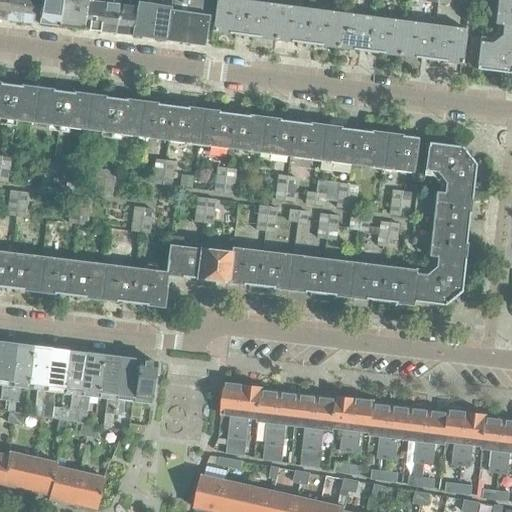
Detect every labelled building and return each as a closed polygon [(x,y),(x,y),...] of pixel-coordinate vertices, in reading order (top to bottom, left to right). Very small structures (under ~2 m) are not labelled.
[(0,0),(0,19),(5,21),(8,0),(0,0)] [(22,23),(24,0),(8,0),(5,21),(22,23)] [(38,25),(42,0),(24,0),(22,23),(38,25)] [(57,26),(59,26),(62,5),(52,3),(52,0),(42,0),(38,25),(57,26)] [(62,0),(62,5),(59,26),(83,29),(88,0),(62,0)] [(88,0),(83,29),(99,31),(104,0),(88,0)] [(104,0),(99,31),(116,34),(120,4),(113,3),(113,0),(104,0)] [(132,36),(138,2),(137,0),(128,0),(128,4),(120,4),(116,34),(132,36)] [(149,38),(155,0),(146,0),(146,3),(138,2),(132,36),(149,38)] [(166,40),(171,7),(161,5),(161,0),(155,0),(149,38),(166,40)] [(171,0),(171,7),(166,40),(184,43),(190,0),(171,0)] [(190,0),(184,43),(204,46),(211,0),(190,0)] [(243,35),(248,1),(241,0),(216,0),(212,31),(243,35)] [(511,0),(496,0),(494,24),(497,25),(511,26),(511,0)] [(248,1),(243,35),(274,39),(278,5),(248,1)] [(278,5),(274,39),(305,43),(309,9),(278,5)] [(341,13),(309,9),(305,43),(336,47),(341,13)] [(372,17),(341,13),(336,47),(367,51),(372,17)] [(403,21),(372,17),(367,51),(399,55),(403,21)] [(434,25),(403,21),(399,55),(429,59),(434,25)] [(434,25),(429,59),(462,64),(466,29),(434,25)] [(511,26),(497,25),(497,34),(490,37),(471,36),(467,64),(476,65),(476,69),(508,73),(511,70),(511,26)] [(11,84),(0,83),(0,118),(6,119),(11,84)] [(37,88),(11,84),(6,119),(32,122),(37,88)] [(64,91),(37,88),(32,122),(60,126),(64,91)] [(64,91),(60,126),(86,129),(90,95),(64,91)] [(116,98),(90,95),(86,129),(111,133),(116,98)] [(116,98),(111,133),(139,137),(144,102),(116,98)] [(173,106),(144,102),(139,137),(168,140),(173,106)] [(173,106),(168,140),(199,144),(203,110),(173,106)] [(203,110),(199,144),(229,148),(233,114),(203,110)] [(233,114),(229,148),(259,152),(264,118),(233,114)] [(295,122),(264,118),(259,152),(290,156),(295,122)] [(295,122),(290,156),(321,160),(325,126),(295,122)] [(325,126),(321,160),(351,164),(356,130),(325,126)] [(356,130),(351,164),(382,168),(386,134),(356,130)] [(386,134),(382,168),(412,172),(416,142),(418,142),(418,141),(416,141),(417,138),(386,134)] [(474,164),(474,163),(460,147),(428,143),(425,170),(436,172),(445,183),(443,193),(471,195),(474,164)] [(10,157),(1,156),(0,160),(0,180),(7,182),(10,157)] [(161,185),(164,160),(155,159),(152,184),(161,185)] [(174,161),(164,160),(161,185),(171,186),(174,161)] [(50,187),(53,163),(43,162),(41,186),(50,187)] [(53,163),(50,187),(59,188),(62,165),(53,163)] [(222,193),(225,168),(216,167),(213,191),(222,193)] [(234,169),(225,168),(222,193),(231,193),(234,169)] [(102,194),(105,170),(96,169),(93,193),(102,194)] [(115,171),(105,170),(102,194),(111,195),(115,171)] [(180,175),(179,187),(192,188),(193,177),(180,175)] [(284,202),(287,177),(277,175),(275,201),(284,202)] [(284,202),(294,203),(296,178),(287,177),(284,202)] [(75,180),(66,180),(65,189),(74,189),(75,180)] [(336,202),(339,183),(317,180),(317,185),(316,193),(314,205),(324,206),(324,201),(336,202)] [(345,208),(348,184),(339,183),(336,202),(336,207),(345,208)] [(357,185),(348,184),(345,208),(354,209),(357,185)] [(408,216),(411,192),(392,190),(389,214),(408,216)] [(15,216),(18,192),(9,191),(6,215),(15,216)] [(18,192),(15,216),(25,217),(27,193),(18,192)] [(314,205),(316,193),(306,192),(306,195),(305,204),(314,205)] [(435,192),(431,224),(466,227),(470,198),(471,195),(443,193),(435,192)] [(203,223),(206,198),(197,197),(193,221),(203,223)] [(77,224),(80,199),(71,198),(68,223),(77,224)] [(215,199),(206,198),(203,223),(212,224),(215,199)] [(87,225),(90,201),(80,199),(77,224),(87,225)] [(264,231),(268,207),(258,205),(255,229),(264,231)] [(140,232),(143,208),(133,206),(130,231),(140,232)] [(268,207),(264,231),(274,232),(277,208),(268,207)] [(152,209),(143,208),(140,232),(149,233),(152,209)] [(297,223),(298,210),(289,209),(288,222),(297,223)] [(308,211),(298,210),(297,223),(305,224),(308,211)] [(325,239),(328,215),(319,213),(316,237),(325,239)] [(335,240),(338,216),(328,215),(325,239),(335,240)] [(358,230),(359,218),(350,217),(348,229),(358,230)] [(367,227),(368,220),(359,218),(358,230),(367,231),(367,227)] [(380,221),(379,229),(378,233),(378,237),(377,245),(386,247),(389,222),(380,221)] [(389,222),(386,247),(395,248),(398,224),(389,222)] [(466,227),(431,224),(427,256),(436,257),(464,260),(464,256),(463,256),(466,227)] [(169,236),(165,272),(165,274),(166,274),(196,278),(199,248),(183,246),(184,237),(169,236)] [(258,285),(262,251),(231,247),(230,251),(227,282),(258,285)] [(227,282),(230,251),(199,248),(196,278),(227,282)] [(11,253),(0,251),(0,286),(6,287),(11,253)] [(293,255),(262,251),(258,285),(289,289),(293,255)] [(11,253),(6,287),(37,291),(41,256),(11,253)] [(324,258),(293,255),(289,289),(320,293),(324,258)] [(72,260),(41,256),(37,291),(68,294),(72,260)] [(416,273),(412,301),(443,304),(460,291),(464,260),(436,257),(435,266),(425,274),(416,273)] [(324,258),(320,293),(351,297),(355,262),(324,258)] [(72,260),(68,294),(99,298),(103,264),(72,260)] [(386,266),(355,262),(351,297),(382,301),(386,266)] [(135,268),(103,264),(99,298),(130,302),(135,268)] [(414,269),(386,266),(382,301),(411,304),(411,301),(412,301),(416,273),(416,268),(414,268),(414,269)] [(162,306),(166,274),(165,274),(165,272),(135,268),(130,302),(162,306)] [(0,342),(0,385),(2,386),(0,402),(0,410),(7,411),(15,344),(0,342)] [(32,346),(15,344),(7,411),(10,412),(14,412),(15,403),(18,403),(19,388),(27,389),(32,346)] [(50,348),(32,346),(27,389),(37,391),(33,416),(41,418),(50,348)] [(62,394),(67,351),(50,348),(41,418),(51,419),(54,402),(53,402),(54,393),(62,394)] [(61,407),(61,408),(60,420),(67,421),(76,423),(85,353),(67,351),(62,394),(73,395),(71,409),(61,407)] [(98,398),(103,355),(85,353),(76,423),(81,424),(85,425),(89,397),(98,398)] [(121,357),(103,355),(98,398),(106,399),(103,427),(112,428),(113,415),(121,357)] [(137,360),(121,357),(113,415),(122,416),(124,401),(132,402),(137,360)] [(156,362),(137,360),(132,402),(130,417),(139,418),(141,404),(150,405),(156,362)] [(236,455),(245,386),(226,383),(222,415),(231,416),(227,454),(236,455)] [(264,388),(245,386),(236,455),(245,456),(250,419),(258,420),(258,423),(259,423),(263,390),(264,388)] [(263,390),(259,423),(268,424),(264,460),(273,462),(282,393),(263,390)] [(282,393),(273,462),(283,463),(287,427),(296,428),(300,395),(282,393)] [(319,397),(300,395),(296,428),(306,429),(301,466),(310,467),(319,397)] [(337,400),(319,397),(310,467),(320,468),(324,431),(333,433),(337,400)] [(337,400),(333,433),(335,433),(335,430),(343,431),(340,452),(350,453),(356,399),(337,397),(337,400)] [(376,402),(356,399),(350,453),(359,454),(362,433),(370,434),(370,437),(371,437),(375,404),(376,402)] [(375,404),(371,437),(380,438),(377,459),(387,460),(393,407),(375,404)] [(61,408),(53,407),(52,419),(58,420),(60,420),(61,408)] [(412,409),(393,407),(387,460),(396,461),(399,440),(408,441),(412,409)] [(431,411),(412,409),(408,441),(417,442),(415,463),(424,465),(431,411)] [(449,413),(431,411),(424,465),(433,466),(436,445),(445,446),(449,413)] [(450,411),(449,413),(445,446),(447,446),(447,443),(455,444),(453,466),(462,467),(468,413),(450,411)] [(14,425),(16,413),(14,412),(10,412),(7,423),(14,425)] [(24,414),(16,413),(14,425),(22,426),(24,414)] [(468,413),(462,467),(471,468),(474,447),(482,448),(482,450),(483,450),(487,418),(488,416),(468,413)] [(505,420),(487,418),(483,450),(492,451),(490,473),(499,474),(505,420)] [(64,433),(67,421),(60,420),(58,420),(56,431),(64,433)] [(511,421),(505,420),(499,474),(508,475),(511,454),(511,453),(511,421)] [(86,437),(88,425),(85,425),(81,424),(79,436),(86,437)] [(142,434),(146,426),(129,424),(128,432),(142,434)] [(94,438),(96,427),(88,425),(86,437),(94,438)] [(134,437),(127,434),(124,440),(131,443),(134,437)] [(8,451),(7,454),(1,485),(25,490),(33,457),(8,451)] [(56,462),(33,457),(25,490),(48,495),(56,462)] [(228,467),(230,460),(220,458),(219,465),(228,467)] [(242,463),(230,460),(228,467),(241,469),(242,463)] [(56,462),(48,495),(47,499),(72,505),(80,472),(56,467),(57,462),(56,462)] [(347,474),(348,465),(335,463),(334,473),(347,474)] [(361,475),(362,466),(348,465),(347,474),(361,475)] [(277,480),(280,469),(280,468),(272,466),(269,478),(277,480)] [(300,484),(303,472),(296,470),(293,483),(300,484)] [(384,481),(385,471),(373,470),(372,480),(384,481)] [(399,473),(385,471),(384,481),(397,483),(399,473)] [(103,477),(80,472),(72,505),(96,510),(103,477)] [(308,486),(311,475),(311,474),(303,472),(300,484),(308,486)] [(212,511),(218,511),(225,480),(202,475),(195,508),(212,511)] [(421,487),(423,478),(410,476),(409,486),(421,487)] [(436,479),(423,478),(421,487),(434,489),(436,479)] [(349,492),(352,480),(344,479),(342,491),(349,492)] [(244,511),(250,486),(225,480),(218,511),(244,511)] [(352,480),(349,492),(357,494),(359,482),(352,480)] [(459,494),(460,484),(447,483),(446,492),(459,494)] [(375,484),(375,486),(372,497),(380,498),(383,486),(375,484)] [(473,486),(460,484),(459,494),(472,495),(473,486)] [(269,511),(274,491),(250,486),(244,511),(269,511)] [(496,501),(497,491),(484,490),(483,496),(483,499),(496,501)] [(274,491),(269,511),(293,511),(297,496),(274,491)] [(346,507),(349,492),(342,491),(338,506),(346,507)] [(421,505),(423,493),(416,491),(413,504),(421,505)] [(510,493),(497,491),(496,501),(509,502),(510,493)] [(428,507),(431,495),(431,494),(423,493),(421,505),(428,507)] [(318,511),(321,502),(297,496),(293,511),(318,511)] [(469,511),(472,501),(465,500),(462,511),(469,511)] [(477,511),(479,504),(479,503),(472,501),(469,511),(477,511)] [(338,506),(321,502),(318,511),(344,511),(345,511),(346,507),(338,506)]
